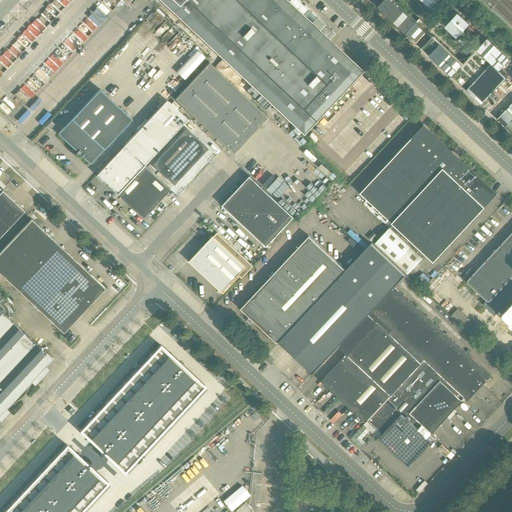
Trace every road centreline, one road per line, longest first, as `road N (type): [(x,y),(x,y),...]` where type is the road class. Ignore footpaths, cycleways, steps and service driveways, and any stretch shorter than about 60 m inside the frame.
road 1 (residential): [(407,511),(394,509),(154,283)]
road 2 (residential): [(511,167),(331,0)]
road 3 (residential): [(0,453),(154,283)]
road 4 (unclassified): [(154,283),(0,139)]
road 5 (residential): [(425,506),(511,415)]
